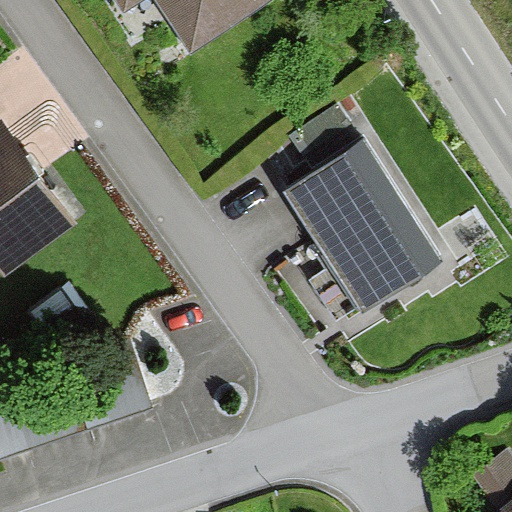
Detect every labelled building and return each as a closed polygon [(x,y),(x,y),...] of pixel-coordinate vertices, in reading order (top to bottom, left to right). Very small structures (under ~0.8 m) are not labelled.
[(272,1),(270,0),(105,0),(121,23),(153,1),(190,56),(272,1)] [(0,271),(68,219),(0,130),(0,271)] [(439,264),(360,144),(284,193),(363,314),(439,264)] [(129,337),(0,381),(0,452),(151,400),(129,337)] [(492,511),(511,511),(511,463),(508,457),(475,478),(496,509),(492,511)]
